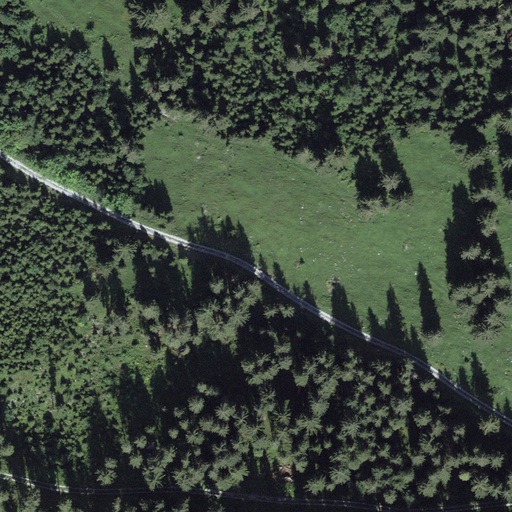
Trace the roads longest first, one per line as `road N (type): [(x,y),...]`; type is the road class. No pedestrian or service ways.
road 1 (track): [(511,423),(422,362),(318,312),(247,265),(139,226),(0,153)]
road 2 (track): [(0,476),(34,486),(199,489),(285,504),(511,504)]
